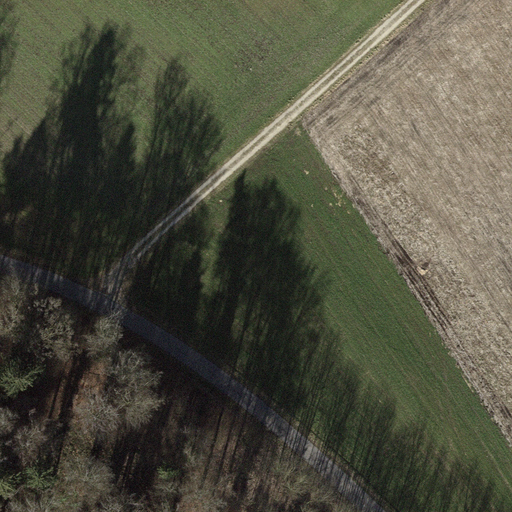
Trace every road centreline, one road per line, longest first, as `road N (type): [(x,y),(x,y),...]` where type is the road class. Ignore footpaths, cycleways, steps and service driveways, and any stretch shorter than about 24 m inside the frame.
road 1 (unclassified): [(0,264),(44,273),(162,343),(248,403),(373,511)]
road 2 (track): [(421,0),(97,300)]
